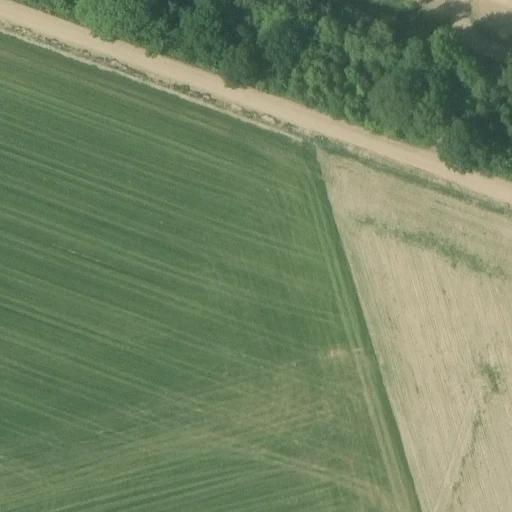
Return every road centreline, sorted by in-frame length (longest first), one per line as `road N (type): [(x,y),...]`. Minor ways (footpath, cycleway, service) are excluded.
road 1 (track): [(0,9),(511,194)]
road 2 (track): [(461,0),(451,112),(431,164)]
